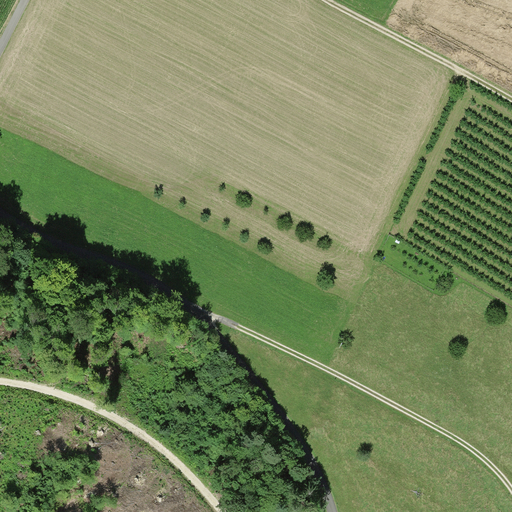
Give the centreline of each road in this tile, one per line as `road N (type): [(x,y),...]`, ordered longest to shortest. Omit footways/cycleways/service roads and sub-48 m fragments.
road 1 (unclassified): [(330,511),(290,430),(194,311),(122,268),(0,215)]
road 2 (track): [(511,490),(455,437),(329,369),(194,311)]
road 3 (track): [(0,381),(56,390),(118,416),(227,511)]
road 4 (track): [(511,100),(328,0)]
road 5 (track): [(455,68),(372,255)]
